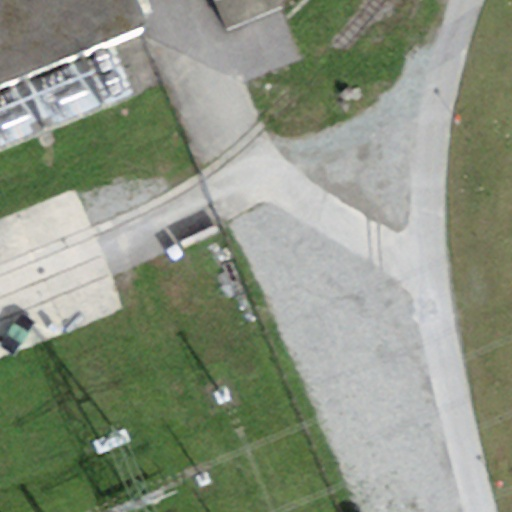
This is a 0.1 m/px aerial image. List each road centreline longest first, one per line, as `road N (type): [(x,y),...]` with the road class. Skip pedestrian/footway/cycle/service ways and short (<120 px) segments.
road 1 (track): [(482,511),(450,401),(433,278),(455,62),(478,0)]
road 2 (track): [(0,294),(262,181),(433,278)]
